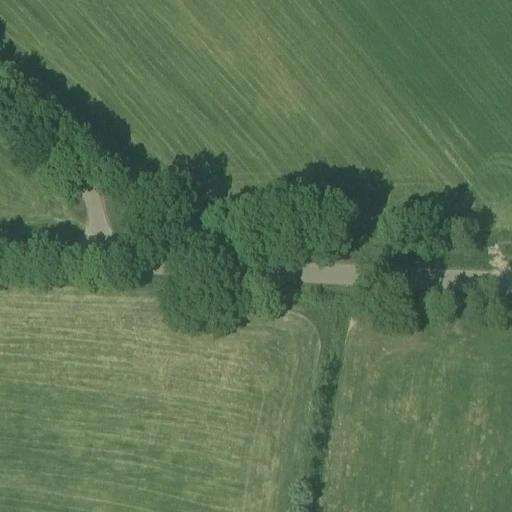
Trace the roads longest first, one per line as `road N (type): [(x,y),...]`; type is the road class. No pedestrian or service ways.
road 1 (tertiary): [(103,260),(511,280)]
road 2 (unclassified): [(103,260),(96,205),(61,158),(0,106)]
